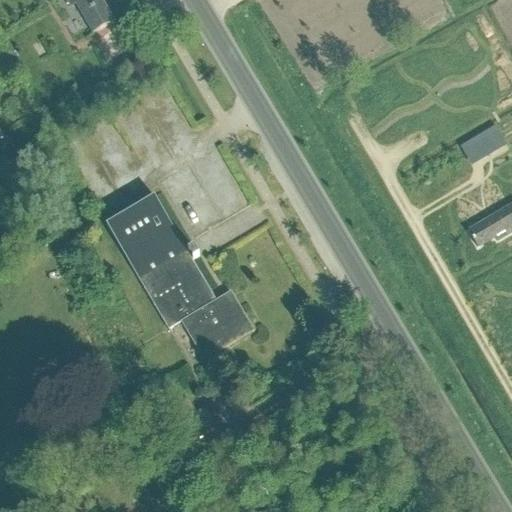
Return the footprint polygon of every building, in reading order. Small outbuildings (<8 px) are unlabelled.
[(67,0),(72,8),(76,5),(93,35),(114,22),(101,0),(67,0)] [(469,143),(480,162),(496,153),(485,134),(469,143)] [(204,364),(254,333),(230,293),(216,302),(154,198),(106,226),(169,331),(181,324),(204,364)] [(511,205),(467,231),(478,249),(495,240),(497,243),(511,234),(511,205)] [(106,302),(114,312),(130,300),(122,290),(106,302)] [(197,442),(218,429),(206,408),(185,421),(197,442)]
